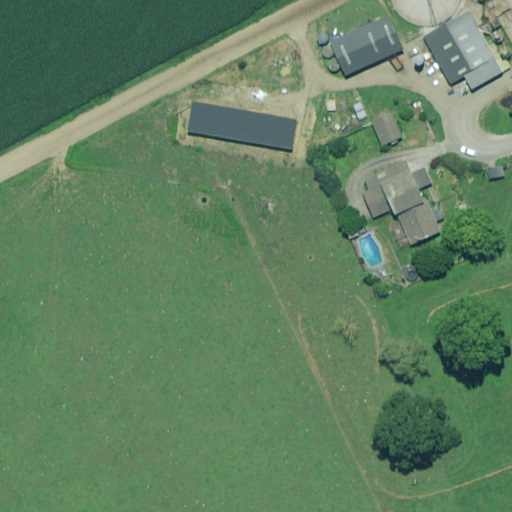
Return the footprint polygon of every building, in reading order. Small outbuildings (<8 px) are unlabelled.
[(489,43),(471,11),(426,36),(453,85),(467,77),(475,90),(505,73),(489,43)] [(387,18),(322,47),(334,75),(346,69),(349,75),(402,52),(387,18)] [(362,101),(355,103),(361,120),(368,117),(362,101)] [(405,138),(395,113),(375,122),(385,146),(405,138)] [(393,224),(403,246),(412,242),(413,245),(443,232),(438,222),(446,218),(440,204),(431,208),(423,188),(434,184),(428,168),(415,173),(409,159),(367,177),(373,190),(366,193),(376,218),(396,209),(401,221),(393,224)] [(505,176),(503,167),(490,170),(493,179),(505,176)]
